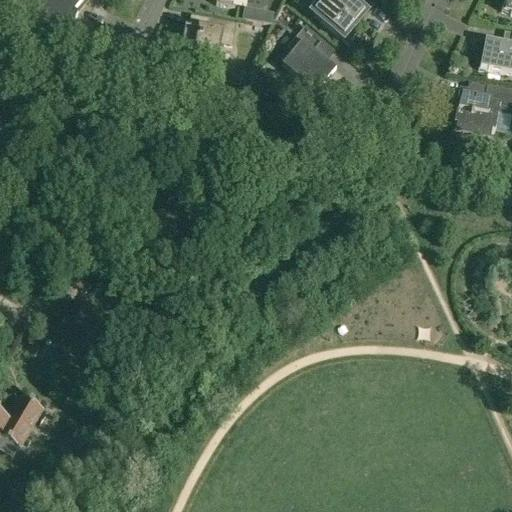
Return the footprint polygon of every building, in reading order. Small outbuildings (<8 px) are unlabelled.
[(69,37),(77,18),(73,15),(86,0),(40,0),(37,7),(38,8),(32,23),(69,37)] [(93,0),(92,0),(78,16),(85,23),(101,6),(93,0)] [(215,8),(234,11),(234,10),(232,10),(233,6),(246,8),(247,0),(204,0),(219,3),(218,7),(216,7),(215,8)] [(359,26),(357,25),(363,19),(349,7),(355,0),(328,0),(313,18),(349,49),(349,48),(358,32),(356,30),(359,26)] [(509,18),(511,18),(511,0),(506,0),(506,1),(501,13),(510,17),(509,18)] [(1,19),(13,25),(18,14),(5,8),(1,19)] [(236,27),(209,22),(207,36),(184,31),(179,58),(193,60),(192,64),(206,67),(207,63),(216,65),(219,48),(231,50),(236,27)] [(281,70),(293,80),(288,86),(287,87),(303,94),(303,93),(305,90),(314,99),(335,74),(324,65),(332,55),(333,55),(334,54),(305,30),(285,53),(286,54),(287,53),(291,58),(281,70)] [(479,72),(511,78),(511,37),(510,48),(485,44),(479,72)] [(244,76),(225,72),(221,85),(238,89),(244,76)] [(483,106),(463,102),(461,112),(456,111),(453,128),(456,129),(454,137),(452,136),(451,137),(492,145),(492,144),(489,144),(491,136),(493,136),(497,117),(511,119),(511,113),(511,95),(486,90),(483,106)] [(97,276),(75,266),(67,282),(89,292),(97,276)] [(42,412),(20,399),(7,422),(0,418),(0,440),(19,452),(42,412)]
